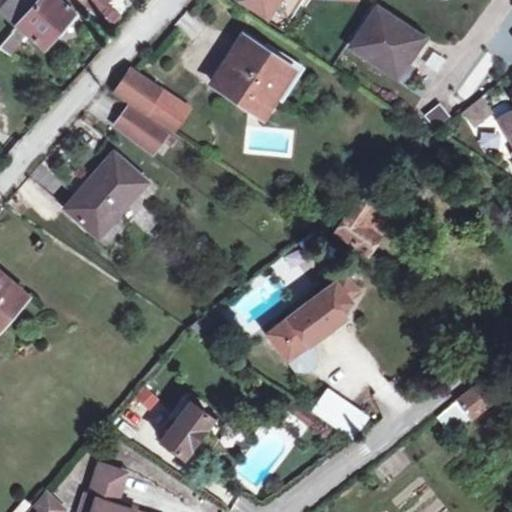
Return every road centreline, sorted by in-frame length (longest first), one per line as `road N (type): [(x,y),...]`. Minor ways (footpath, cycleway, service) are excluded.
road 1 (residential): [(511,334),(282,511)]
road 2 (residential): [(167,0),(0,181)]
